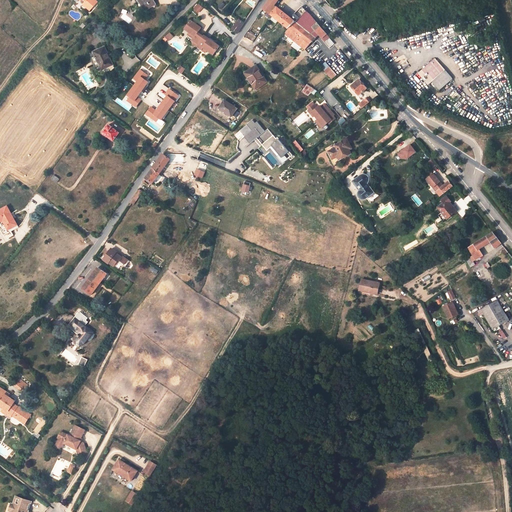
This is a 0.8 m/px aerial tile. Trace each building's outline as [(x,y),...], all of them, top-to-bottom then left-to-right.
[(138,0),(145,10),(155,4),(152,0),(138,0)] [(275,4),(278,0),(269,0),(264,8),(271,15),(272,14),(290,30),(307,11),(302,6),(291,18),(275,4)] [(197,13),(202,8),(197,3),(192,9),(197,13)] [(318,34),(321,37),(326,34),(311,16),(309,14),(307,11),(290,30),(287,34),(306,50),(318,34)] [(244,22),(239,18),(231,29),(236,33),(244,22)] [(190,20),(184,28),(188,31),(194,35),(192,38),(191,39),(197,44),(196,46),(201,49),(202,47),(206,50),(212,54),(219,46),(208,38),(207,39),(197,32),(201,27),(190,20)] [(329,47),(334,44),(329,38),(325,42),(329,47)] [(104,47),(93,52),(95,56),(91,58),(95,68),(100,66),(101,70),(112,65),(104,47)] [(433,59),(415,75),(425,88),(429,84),(436,92),(450,79),(433,59)] [(325,62),(319,67),(331,80),(336,75),(325,62)] [(266,82),(257,66),(242,74),(249,85),(252,83),(255,89),(266,82)] [(351,86),(359,79),(357,77),(349,84),(351,86)] [(366,88),(359,79),(351,86),(358,94),(358,95),(366,88)] [(313,90),(305,85),(300,93),(307,97),(313,90)] [(358,94),(351,86),(348,90),(353,95),(358,94)] [(367,94),(374,99),(377,94),(371,89),(367,94)] [(237,108),(224,99),(218,108),(231,116),(237,108)] [(369,102),(367,99),(359,105),(362,108),(369,102)] [(314,105),(310,109),(313,112),(312,113),(315,116),(318,119),(316,121),(322,128),(328,123),(330,124),(336,119),(333,116),(335,115),(325,104),(320,108),(319,107),(317,108),(314,105)] [(252,120),(247,124),(252,130),(245,137),(250,143),(255,140),(260,147),(262,145),(267,151),(272,146),(280,155),(278,156),(283,163),(288,159),(284,155),(287,153),(290,157),(292,155),(289,151),(277,138),(276,139),(268,129),(265,131),(257,122),(255,123),(252,120)] [(113,127),(109,124),(107,127),(107,128),(103,133),(113,141),(119,133),(112,128),(113,127)] [(295,139),(292,142),(299,153),(302,150),(295,139)] [(352,148),(348,140),(336,146),(338,149),(332,153),(335,160),(339,157),(342,161),(354,155),(351,150),(352,148)] [(338,149),(336,146),(335,144),(326,149),(335,165),(342,161),(339,157),(335,160),(332,153),(338,149)] [(179,156),(178,153),(162,154),(145,178),(153,183),(167,163),(179,162),(179,159),(179,156)] [(452,186),(448,181),(442,186),(440,184),(440,183),(433,173),(426,178),(435,191),(436,190),(439,188),(442,192),(443,193),(452,186)] [(365,180),(367,174),(363,175),(353,181),(362,193),(360,198),(361,199),(362,199),(365,199),(374,192),(365,180)] [(60,179),(54,175),(51,179),(57,183),(60,179)] [(134,205),(142,192),(139,189),(130,202),(134,205)] [(450,201),(448,197),(442,202),(443,204),(438,208),(447,219),(457,211),(449,202),(450,201)] [(19,227),(7,206),(0,209),(0,227),(4,235),(8,233),(10,237),(14,235),(12,231),(19,227)] [(492,242),(495,247),(501,243),(492,232),(474,243),(479,250),(480,249),(492,242)] [(483,255),(480,249),(479,250),(474,243),(468,247),(473,255),(476,260),(483,255)] [(117,252),(112,248),(103,260),(109,264),(117,252)] [(473,262),(470,257),(466,259),(471,267),(475,265),(473,262)] [(107,274),(98,267),(82,288),(91,295),(107,274)] [(377,294),(380,283),(362,279),(359,293),(371,295),(371,293),(377,294)] [(446,292),(449,301),(455,299),(452,290),(446,292)] [(509,321),(498,300),(481,309),(489,323),(492,329),(492,330),(509,321)] [(456,309),(452,301),(443,306),(449,319),(461,313),(458,308),(456,309)] [(82,324),(75,319),(69,327),(74,332),(77,328),(78,329),(82,324)] [(85,341),(93,332),(87,327),(87,328),(82,324),(78,329),(80,332),(80,335),(79,336),(78,337),(77,339),(77,340),(78,341),(78,342),(79,343),(81,344),(82,343),(83,343),(84,343),(85,342),(85,341)] [(20,378),(14,385),(22,392),(28,386),(20,378)] [(5,392),(0,387),(0,406),(5,411),(6,410),(11,403),(13,401),(6,396),(3,394),(5,392)] [(15,406),(11,403),(6,410),(10,413),(15,406)] [(28,416),(15,406),(10,413),(13,415),(11,417),(17,421),(17,420),(22,424),(28,416)] [(80,440),(85,430),(75,426),(70,436),(68,435),(61,432),(58,438),(59,439),(57,442),(63,445),(64,443),(76,450),(78,455),(87,453),(84,443),(80,442),(81,441),(80,440)] [(141,473),(122,463),(116,472),(135,483),(141,473)] [(154,478),(160,468),(153,464),(147,474),(154,478)] [(142,498),(135,494),(130,503),(136,507),(142,498)] [(27,511),(31,501),(16,496),(14,504),(12,503),(10,510),(11,511),(27,511)]
